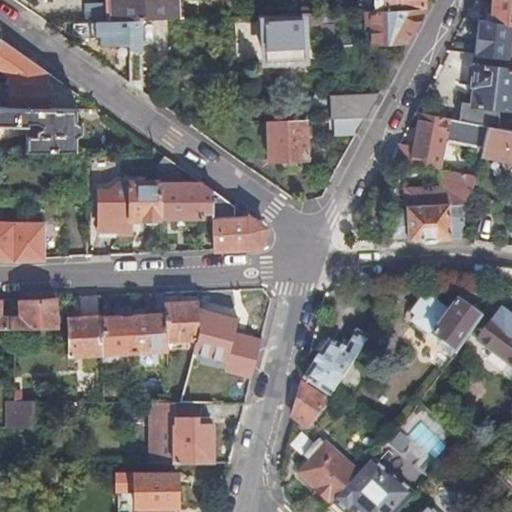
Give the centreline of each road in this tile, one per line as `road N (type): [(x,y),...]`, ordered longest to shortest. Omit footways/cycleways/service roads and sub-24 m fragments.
road 1 (unclassified): [(0,16),(275,210),(302,264)]
road 2 (unclassified): [(302,264),(0,280)]
road 3 (unclassified): [(302,264),(443,0)]
road 4 (residential): [(302,264),(245,498)]
road 5 (residential): [(302,264),(511,264)]
